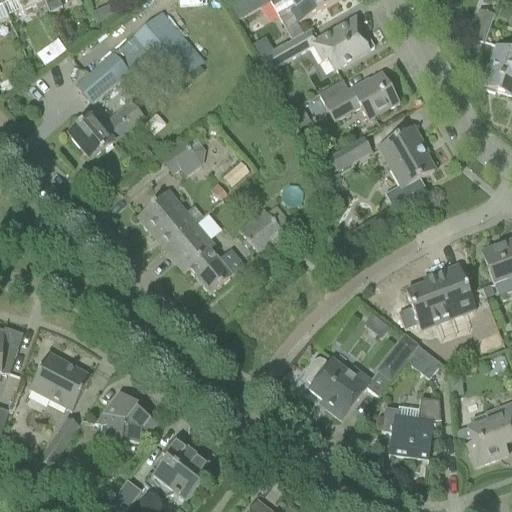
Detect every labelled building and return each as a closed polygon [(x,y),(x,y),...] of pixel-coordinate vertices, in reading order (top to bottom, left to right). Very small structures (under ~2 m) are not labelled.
[(0,0),(0,3),(2,7),(13,2),(21,12),(22,14),(35,8),(44,4),(41,0),(0,0)] [(41,0),(44,4),(49,15),(60,10),(55,0),(41,0)] [(267,0),(246,0),(228,11),(236,25),(269,6),(290,43),(301,37),(295,28),(320,14),(337,4),(335,0),(278,0),(270,5),(267,0)] [(483,47),(492,18),(478,13),(469,42),(483,47)] [(111,58),(75,90),(92,109),(128,78),(124,73),(147,53),(178,89),(202,68),(160,20),(114,61),(111,58)] [(363,33),(362,34),(355,21),(316,43),(310,33),(271,55),(258,63),(266,77),(312,50),(321,66),(326,63),(333,75),(351,65),(368,55),(373,52),(363,33)] [(66,51),(78,46),(72,31),(60,36),(66,51)] [(264,42),(250,50),(258,63),(271,55),(264,42)] [(56,43),(45,50),(54,62),(64,54),(56,43)] [(511,54),(495,49),(484,84),(481,83),(478,93),(494,98),(495,95),(510,100),(511,94),(511,54)] [(366,125),(398,107),(381,77),(368,84),(368,83),(348,94),(342,84),(316,99),(333,128),(359,113),(366,125)] [(0,93),(2,98),(13,92),(7,80),(0,83),(0,93)] [(298,132),(309,125),(301,111),(289,118),(298,132)] [(100,132),(90,120),(82,126),(67,139),(90,166),(105,153),(113,147),(112,146),(129,132),(117,118),(100,132)] [(420,151),(423,150),(412,131),(377,151),(401,193),(385,202),(390,211),(391,212),(424,193),(418,183),(433,174),(420,151)] [(346,151),(328,161),(336,175),(354,166),(371,156),(364,142),(346,151)] [(170,180),(195,162),(182,144),(157,162),(170,180)] [(193,210),(186,216),(168,194),(136,221),(163,253),(193,229),(202,221),(193,210)] [(282,237),(290,230),(271,208),(263,214),(262,213),(237,234),(257,258),(282,237)] [(193,229),(163,253),(183,276),(187,273),(208,299),(230,280),(243,270),(229,254),(217,264),(208,254),(212,251),(206,245),(194,229),(193,229)] [(511,243),(480,255),(487,274),(493,291),(511,283),(511,243)] [(316,246),(304,261),(314,269),(326,254),(316,246)] [(475,316),(464,288),(457,269),(431,279),(433,285),(404,295),(419,336),(475,316)] [(0,378),(8,378),(22,339),(3,332),(1,338),(0,337),(0,378)] [(417,350),(404,339),(375,375),(389,386),(405,366),(404,365),(416,350),(417,350)] [(440,369),(417,350),(416,350),(404,365),(405,366),(428,384),(440,369)] [(70,417),(89,380),(47,357),(27,395),(70,417)] [(327,366),(323,363),(319,362),(313,365),(305,376),(304,381),(307,385),(311,388),(307,393),(327,408),(324,412),(340,425),(367,391),(365,390),(369,384),(352,371),(348,376),(330,363),(327,366)] [(145,440),(155,427),(117,398),(94,428),(106,431),(104,446),(139,450),(140,440),(145,440)] [(440,429),(438,405),(419,402),(418,414),(397,411),(397,414),(383,412),(380,436),(390,438),(387,459),(427,464),(432,430),(440,429)] [(472,429),(454,435),(458,445),(467,441),(469,447),(463,450),(466,459),(469,458),(474,471),(501,461),(499,456),(502,450),(503,449),(511,446),(511,410),(511,407),(470,423),(472,429)] [(49,474),(66,448),(53,440),(36,465),(49,474)] [(194,462),(188,457),(174,442),(162,458),(165,460),(154,475),(151,473),(142,484),(142,487),(142,489),(161,504),(169,495),(185,507),(199,489),(195,486),(208,469),(196,459),(194,462)] [(127,511),(140,496),(125,485),(104,511),(127,511)]
